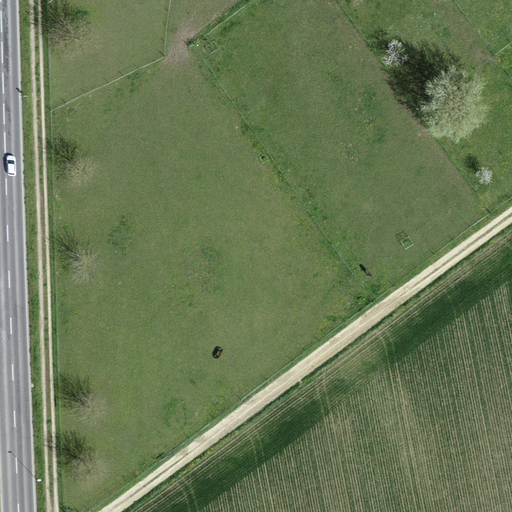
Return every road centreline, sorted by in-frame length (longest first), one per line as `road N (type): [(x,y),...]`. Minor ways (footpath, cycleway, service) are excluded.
road 1 (track): [(69,511),(38,0)]
road 2 (track): [(117,511),(511,216)]
road 3 (secondary): [(0,19),(9,310)]
road 4 (secondary): [(9,310),(19,511)]
